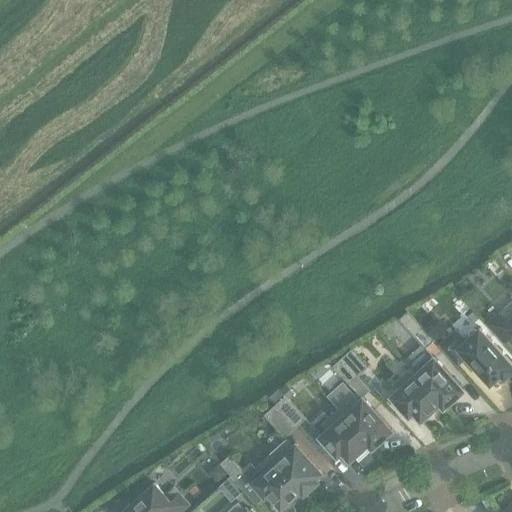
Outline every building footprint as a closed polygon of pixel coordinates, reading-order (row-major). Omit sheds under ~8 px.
[(511,300),(498,313),(487,323),(503,341),(511,333),(511,300)] [(408,310),(398,319),(404,325),(413,317),(408,310)] [(434,340),(413,317),(404,325),(406,327),(424,348),(434,340)] [(398,319),(390,326),(398,334),(406,327),(404,325),(398,319)] [(511,363),(479,327),(464,340),(455,331),(440,344),(457,363),(466,356),(490,383),(491,382),(495,381),(498,378),(499,375),(501,373),(504,377),(511,369),(511,366),(510,364),(511,363)] [(367,367),(351,349),(342,357),(358,375),(367,367)] [(463,389),(434,356),(415,373),(410,368),(440,402),(446,396),(450,401),(463,389)] [(358,375),(342,357),(333,365),(349,383),(358,375)] [(440,402),(410,368),(394,383),(398,388),(391,395),(403,409),(408,405),(421,419),(440,402)] [(392,429),(362,396),(359,399),(354,394),(338,408),(368,442),(374,436),(378,441),(392,429)] [(305,418),(285,395),(276,403),(296,426),(305,418)] [(296,426),(276,403),(264,414),(284,437),(296,426)] [(368,442),(338,408),(322,423),(327,428),(319,435),(332,449),(336,445),(349,459),(368,442)] [(287,440),(270,455),(304,492),(318,480),(315,476),(317,475),(315,473),(320,469),(295,442),(292,445),(287,440)] [(229,455),(219,464),(227,472),(230,475),(236,482),(245,474),(265,496),(268,493),(279,505),(284,501),(286,503),(290,500),(293,503),(304,493),(270,455),(254,469),(250,463),(243,470),(229,455)] [(163,511),(179,511),(189,504),(179,492),(170,500),(154,482),(121,511),(161,511),(163,511)] [(254,511),(251,508),(249,510),(246,507),(244,509),(238,501),(225,511),(254,511)]
